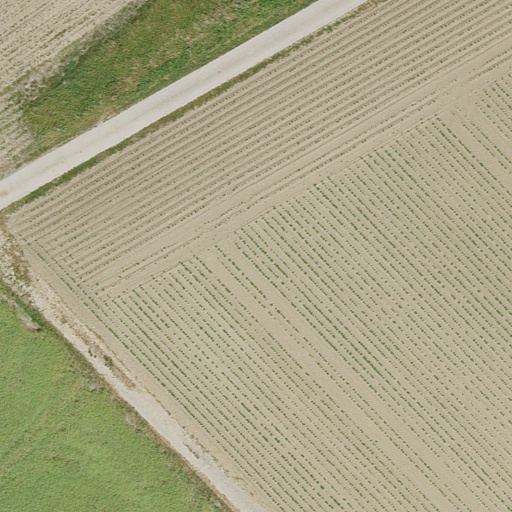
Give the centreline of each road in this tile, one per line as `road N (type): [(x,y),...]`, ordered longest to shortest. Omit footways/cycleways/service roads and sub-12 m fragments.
road 1 (track): [(0,190),(325,0)]
road 2 (track): [(250,511),(0,252)]
